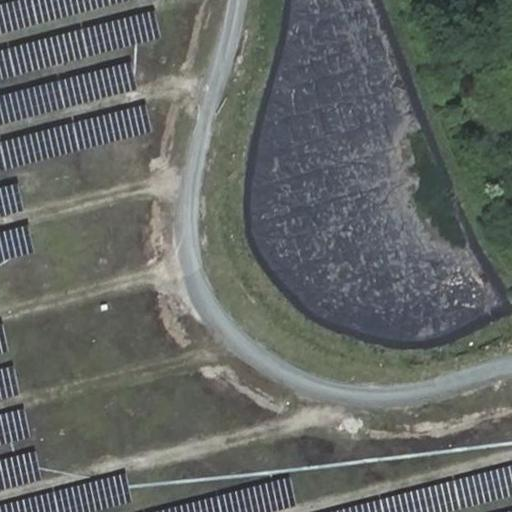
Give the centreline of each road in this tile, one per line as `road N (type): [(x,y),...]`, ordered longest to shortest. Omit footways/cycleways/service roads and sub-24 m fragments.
road 1 (track): [(511,371),(454,394),(379,403),(306,384),(227,333),(197,290),(189,213),(242,0)]
road 2 (track): [(379,403),(0,498)]
road 3 (track): [(0,408),(247,345)]
road 4 (track): [(0,133),(224,74)]
road 5 (track): [(511,457),(298,511)]
road 6 (track): [(0,225),(199,173)]
road 7 (track): [(194,265),(0,315)]
road 8 (track): [(0,43),(170,0)]
